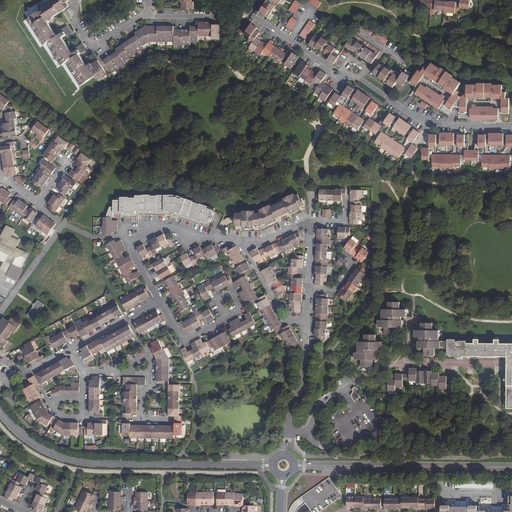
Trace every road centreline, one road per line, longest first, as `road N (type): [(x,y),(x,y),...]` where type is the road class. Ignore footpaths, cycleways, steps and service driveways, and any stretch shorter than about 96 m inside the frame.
road 1 (residential): [(511,125),(426,123),(228,0)]
road 2 (tertiary): [(273,465),(71,460),(32,442),(0,411)]
road 3 (tertiary): [(511,467),(294,464)]
road 4 (residential): [(244,241),(168,228),(135,239),(129,247),(157,301)]
road 5 (residential): [(83,371),(151,372),(140,416),(171,419)]
road 6 (residential): [(284,455),(288,404),(303,386),(306,320)]
